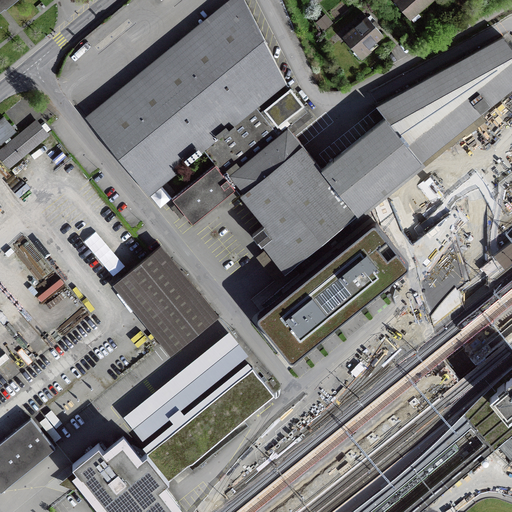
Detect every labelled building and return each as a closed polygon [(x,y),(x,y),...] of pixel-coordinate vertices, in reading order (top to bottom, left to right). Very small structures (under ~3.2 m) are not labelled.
[(0,0),(0,9),(4,6),(2,4),(6,0),(9,3),(13,0),(0,0)] [(395,0),(410,17),(430,0),(395,0)] [(326,16),(318,22),(324,29),(331,22),(326,16)] [(368,17),(344,36),(362,57),(371,50),(368,46),(383,34),(368,17)] [(0,119),(0,143),(16,131),(4,116),(0,119)] [(48,134),(36,120),(0,150),(0,155),(9,166),(48,134)] [(258,319),(289,356),(290,357),(291,358),(292,358),(293,358),(294,358),(295,357),(407,267),(408,266),(408,265),(409,264),(409,263),(408,262),(408,261),(378,223),(377,223),(377,222),(376,222),(375,221),(374,221),(373,221),(372,222),(259,313),(258,314),(258,315),(258,316),(258,317),(258,318),(258,319)] [(505,261),(509,266),(511,264),(511,241),(508,245),(497,253),(500,257),(505,261)] [(219,316),(160,245),(121,277),(179,348),(219,316)] [(141,456),(123,434),(104,450),(99,443),(72,464),(78,471),(75,473),(106,511),(171,511),(180,505),(163,484),(275,394),(253,366),(141,456)] [(511,378),(511,379),(510,380),(502,386),(490,396),(498,405),(491,410),(502,423),(509,417),(511,414),(511,378)] [(361,504),(351,511),(365,511),(471,426),(466,421),(462,416),(431,445),(400,473),(361,504)] [(31,417),(0,441),(0,490),(1,491),(55,447),(31,417)] [(483,442),(399,511),(416,511),(490,451),(487,447),(483,442)]
